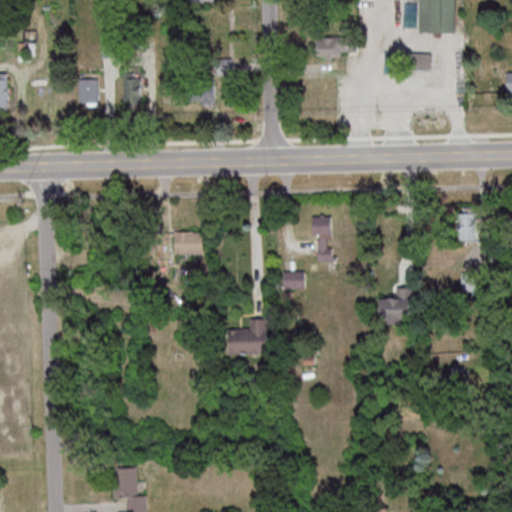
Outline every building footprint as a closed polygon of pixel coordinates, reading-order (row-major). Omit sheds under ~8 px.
[(459,32),(458,0),(418,0),(419,32),(459,32)] [(357,36),(318,36),(318,55),(357,55),(357,36)] [(416,68),(433,68),(433,53),(416,53),(416,68)] [(236,59),(216,59),(216,74),(236,74),(236,59)] [(125,71),(125,104),(143,104),(143,71),(125,71)] [(0,109),(10,109),(10,73),(0,72),(0,109)] [(99,104),(99,78),(80,78),(80,104),(99,104)] [(217,103),(217,83),(190,83),(190,103),(217,103)] [(478,240),(478,208),(461,208),(461,240),(478,240)] [(315,215),(315,261),(334,261),(334,215),(315,215)] [(176,257),(205,257),(205,230),(176,230),(176,257)] [(306,270),(284,270),(284,289),(306,289),(306,270)] [(463,292),(478,292),(478,272),(463,272),(463,292)] [(395,297),(381,297),(381,323),(414,323),(414,287),(395,287),(395,297)] [(270,318),(252,318),(252,329),(231,329),(231,353),(270,353),(270,318)] [(116,511),(113,470),(136,468),(139,510),(116,511)]
